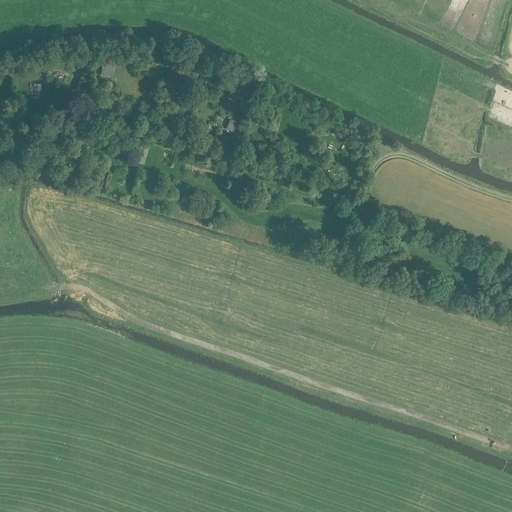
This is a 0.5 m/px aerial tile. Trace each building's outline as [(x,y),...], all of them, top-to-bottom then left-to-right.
[(111,75),(113,63),(101,61),(99,73),(111,75)] [(41,83),(33,84),(34,94),(42,93),(41,83)] [(234,84),(231,89),(239,93),(242,89),(234,84)] [(230,119),(226,129),(235,133),(239,122),(230,119)] [(249,119),(245,127),(256,131),(259,123),(249,119)] [(344,138),(349,128),(337,122),(332,133),(344,138)] [(30,127),(24,138),(31,142),(38,132),(30,127)] [(64,127),(61,140),(67,142),(71,129),(64,127)] [(136,146),(132,159),(140,161),(144,148),(136,146)]
